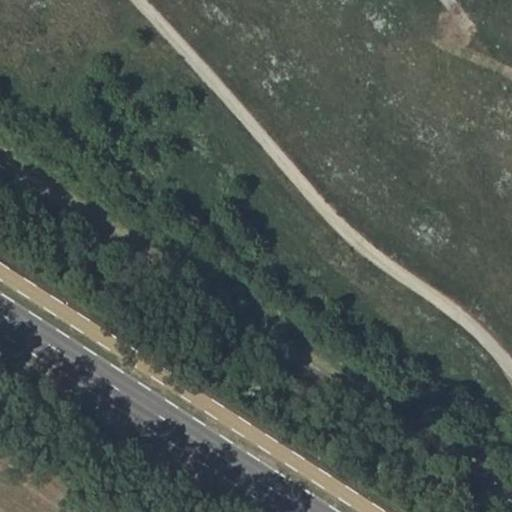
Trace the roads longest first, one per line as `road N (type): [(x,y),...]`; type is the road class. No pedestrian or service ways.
road 1 (track): [(511,493),(0,160)]
road 2 (track): [(507,358),(334,215),(143,0)]
road 3 (secondary): [(0,312),(307,511)]
